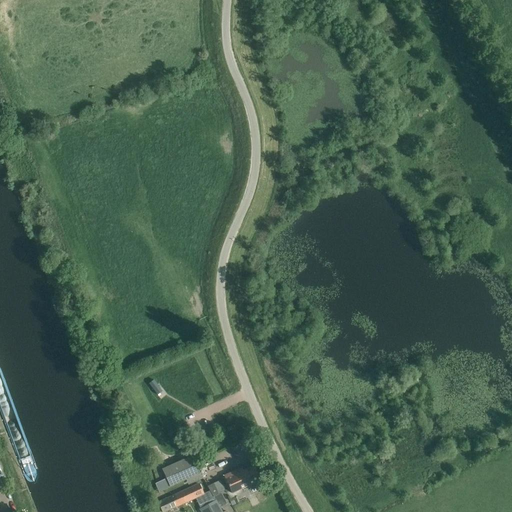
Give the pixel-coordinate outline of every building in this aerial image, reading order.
[(149,384),(157,395),(162,391),(154,380),(149,384)] [(162,470),(170,487),(190,478),(200,474),(196,465),(203,462),(199,453),(162,470)] [(242,468),(224,476),(232,493),(260,480),(253,466),(243,470),(242,468)] [(193,483),(203,478),(200,474),(190,478),(193,483)] [(164,511),(203,494),(199,484),(158,503),(162,511),(164,511)] [(203,494),(195,498),(200,509),(201,511),(222,511),(219,507),(214,497),(210,491),(203,494)] [(221,493),(214,497),(219,507),(227,504),(221,493)]
